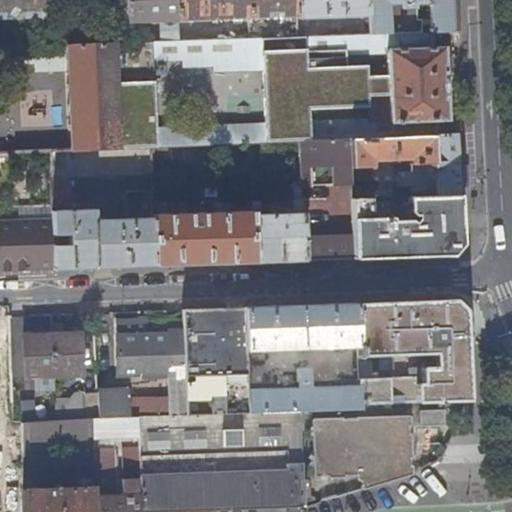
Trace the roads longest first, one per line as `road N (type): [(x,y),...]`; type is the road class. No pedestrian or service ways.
road 1 (residential): [(506,264),(0,292)]
road 2 (primary): [(492,0),(506,264)]
